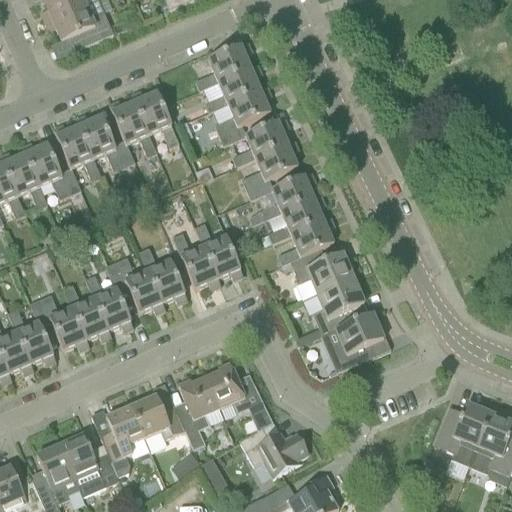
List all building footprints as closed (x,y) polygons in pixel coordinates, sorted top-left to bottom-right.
[(80,0),(50,0),(42,4),(47,16),(40,19),(44,28),(97,5),(85,10),(80,0)] [(163,0),(161,1),(167,16),(193,5),(190,0),(163,0)] [(112,40),(104,21),(97,5),(44,28),(48,38),(55,35),(61,47),(68,44),(73,57),(112,40)] [(247,55),(249,54),(247,48),(207,66),(212,79),(194,87),(198,96),(249,74),(244,62),(249,59),(247,55)] [(215,104),(203,110),(207,118),(259,96),(254,83),(259,81),(257,77),(259,76),(256,71),(250,74),(216,88),(222,101),(215,104)] [(266,99),(268,98),(266,93),(259,96),(207,118),(208,119),(226,111),(231,123),(213,131),(222,152),(245,142),(240,131),(269,119),(263,105),(268,103),(266,99)] [(178,150),(163,117),(155,98),(142,104),(140,99),(135,101),(134,99),(129,101),(132,108),(147,142),(159,137),(167,154),(178,150)] [(155,159),(147,142),(132,108),(120,113),(118,109),(113,111),(112,109),(107,111),(122,146),(125,152),(126,152),(138,146),(146,163),(155,159)] [(122,146),(112,151),(100,122),(87,128),(84,123),(80,125),(79,123),(74,125),(77,132),(100,183),(92,166),(105,161),(112,179),(134,169),(126,152),(125,152),(122,146)] [(245,142),(222,152),(244,143),(249,156),(230,164),(234,173),(253,165),(286,150),(281,137),(286,135),(284,131),(286,130),(284,125),(245,142)] [(185,128),(178,131),(181,138),(188,135),(185,128)] [(90,188),(100,183),(77,132),(65,138),(62,133),(58,135),(57,133),(52,135),(69,174),(69,175),(82,170),(90,188)] [(258,177),(240,185),(249,206),(272,195),(268,185),(296,173),(291,159),(296,157),(294,153),(296,152),(293,147),(286,150),(253,165),(258,177)] [(69,174),(58,179),(46,150),(33,156),(30,151),(26,153),(25,151),(20,153),(23,160),(38,193),(50,187),(58,206),(79,197),(69,175),(69,174)] [(38,193),(23,160),(11,165),(8,160),(4,162),(3,161),(0,161),(0,167),(1,170),(24,221),(16,202),(28,197),(36,216),(46,211),(38,193)] [(14,225),(24,221),(1,170),(0,169),(0,209),(5,207),(14,225)] [(206,172),(195,177),(198,186),(210,181),(206,172)] [(310,185),(312,184),(310,179),(272,195),(249,206),(249,207),(270,198),(276,210),(257,218),(261,227),(279,219),(280,219),(313,204),(308,192),(312,190),(310,185)] [(320,207),(322,206),(320,201),(313,204),(280,219),(285,232),(259,244),(263,252),(289,241),(322,226),(317,214),(322,212),(320,207)] [(257,218),(247,225),(250,232),(261,227),(257,218)] [(330,229),(331,228),(329,223),(322,226),(289,241),(294,254),(276,262),(280,271),(289,268),(315,257),(332,249),(327,236),(332,234),(330,229)] [(224,242),(210,248),(203,231),(193,235),(201,253),(202,253),(216,285),(229,280),(231,285),(236,283),(236,285),(242,282),(224,242)] [(55,236),(46,240),(49,247),(58,243),(55,236)] [(89,238),(81,241),(85,249),(93,246),(89,238)] [(201,253),(190,258),(182,240),(171,244),(179,262),(193,295),(207,290),(209,295),(213,293),(214,294),(219,292),(216,285),(202,253),(201,253)] [(168,265),(154,271),(147,255),(137,258),(161,309),(173,304),(175,309),(180,307),(181,309),(186,307),(168,265)] [(341,259),(319,268),(315,257),(289,268),(298,290),(294,292),(300,306),(316,300),(352,284),(341,259)] [(164,316),(161,309),(137,258),(137,259),(144,277),(132,282),(125,264),(106,272),(115,296),(126,291),(138,319),(151,314),(153,319),(158,316),(159,319),(164,316)] [(132,335),(115,296),(106,272),(105,272),(114,295),(101,301),(93,281),(84,285),(107,337),(119,332),(121,337),(126,335),(127,337),(132,335)] [(342,319),(363,310),(352,284),(316,300),(322,315),(311,320),(321,341),(347,330),(342,319)] [(110,344),(107,337),(84,285),(83,286),(91,305),(79,310),(72,291),(62,295),(85,347),(97,341),(99,346),(104,344),(105,346),(110,344)] [(88,354),(85,347),(62,295),(61,295),(69,315),(57,319),(50,301),(27,310),(35,330),(37,329),(39,333),(50,328),(62,357),(75,351),(77,356),(82,354),(83,356),(88,354)] [(35,330),(23,335),(16,315),(7,319),(29,371),(42,365),(44,370),(49,368),(49,370),(54,368),(39,333),(37,329),(35,330)] [(32,378),(29,371),(7,319),(5,320),(13,339),(1,343),(0,339),(0,362),(7,380),(20,375),(22,380),(27,378),(27,380),(32,378)] [(337,350),(330,353),(340,377),(364,367),(369,364),(364,353),(369,351),(382,345),(371,320),(367,322),(347,330),(332,337),(337,350)] [(10,387),(7,380),(0,362),(0,389),(4,388),(5,389),(10,387)] [(248,414),(236,387),(229,370),(217,375),(218,378),(204,384),(218,416),(231,411),(235,420),(248,414)] [(204,422),(218,416),(204,384),(190,390),(189,387),(177,392),(190,423),(180,428),(184,437),(192,455),(203,450),(197,436),(208,431),(204,422)] [(173,412),(161,417),(155,402),(130,413),(143,444),(149,457),(143,444),(159,437),(163,446),(184,437),(180,428),(179,428),(173,412)] [(451,464),(468,471),(476,453),(490,420),(465,409),(461,418),(448,413),(432,451),(453,460),(451,464)] [(261,434),(271,429),(263,412),(248,419),(256,437),(261,435),(261,434)] [(149,457),(143,444),(130,413),(104,424),(111,439),(99,443),(106,459),(110,468),(117,483),(127,479),(129,472),(124,462),(130,460),(132,464),(149,457)] [(511,471),(511,441),(510,441),(511,436),(511,428),(490,420),(476,453),(468,471),(485,478),(486,474),(508,483),(511,471)] [(279,439),(267,445),(261,435),(256,437),(238,447),(251,472),(261,466),(271,485),(301,467),(299,464),(307,460),(296,440),(283,447),(279,439)] [(93,465),(89,456),(82,441),(59,451),(73,484),(81,503),(118,487),(117,483),(110,468),(106,459),(99,443),(99,444),(106,459),(93,465)] [(81,503),(73,484),(59,451),(35,461),(46,485),(33,491),(41,511),(55,511),(55,510),(67,505),(65,501),(76,496),(80,503),(81,503)] [(190,459),(182,464),(190,475),(198,470),(190,459)] [(430,473),(434,463),(424,459),(420,469),(430,473)] [(216,482),(220,470),(209,467),(206,478),(216,482)] [(9,473),(0,476),(0,511),(41,511),(33,491),(31,487),(18,492),(9,473)] [(267,511),(262,503),(246,511),(335,511),(326,497),(333,493),(326,481),(308,491),(292,500),(293,503),(278,511),(267,511)] [(427,481),(418,486),(424,498),(434,492),(427,481)] [(128,511),(140,511),(143,510),(138,501),(126,506),(128,511)]
